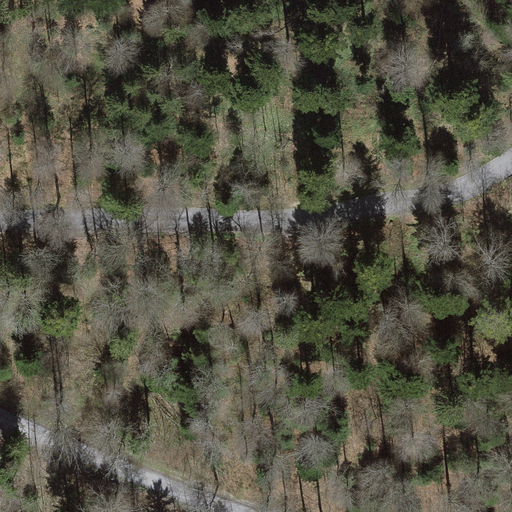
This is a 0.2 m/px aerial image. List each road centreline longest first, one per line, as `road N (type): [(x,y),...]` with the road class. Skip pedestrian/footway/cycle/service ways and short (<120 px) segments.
road 1 (unclassified): [(0,219),(259,215),(435,201),(511,164)]
road 2 (residential): [(229,511),(0,412)]
